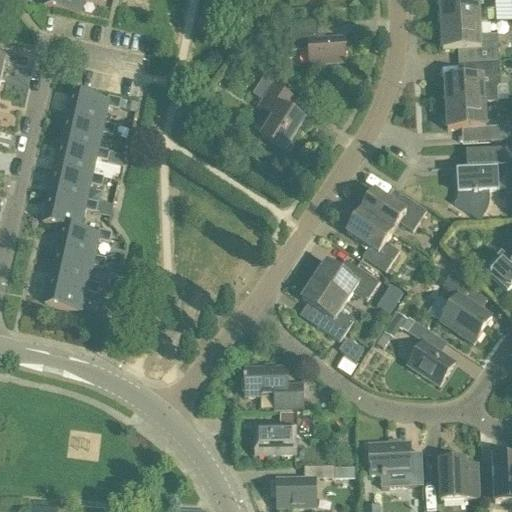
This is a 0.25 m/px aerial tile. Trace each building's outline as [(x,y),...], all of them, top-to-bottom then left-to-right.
[(97,0),(45,0),(43,9),(81,17),(84,0),(96,0),(97,0)] [(440,2),(441,27),(479,25),(487,25),(486,12),(496,12),(495,0),(464,0),(465,1),(440,2)] [(467,52),(468,66),(498,64),(496,36),(480,37),(479,25),(441,27),(442,54),(467,52)] [(308,42),(318,42),(317,26),(290,27),(292,53),(309,52),(308,42)] [(308,42),(309,52),(310,68),(345,65),(344,40),(318,42),(308,42)] [(498,64),(468,66),(469,80),(444,81),(445,107),(483,105),(497,104),(497,89),(499,85),(498,64)] [(292,93),(312,105),(318,94),(298,82),(292,93)] [(258,110),(273,120),(260,141),(284,156),(298,135),(294,133),(301,122),(287,113),(295,102),(272,88),(258,110)] [(67,117),(104,126),(107,110),(118,112),(121,103),(108,100),(107,104),(71,96),(67,117)] [(121,112),(133,115),(135,106),(123,103),(121,112)] [(483,105),(445,107),(447,134),(485,132),(483,105)] [(67,117),(61,143),(98,152),(101,136),(113,138),(115,128),(104,126),(67,117)] [(118,129),(116,138),(127,140),(129,131),(118,129)] [(507,130),(490,131),(491,145),(507,144),(507,130)] [(55,169),(92,177),(96,161),(107,164),(109,154),(98,152),(61,143),(55,169)] [(481,218),(483,214),(485,209),(486,204),(486,200),(486,195),(498,194),(497,169),(506,169),(505,153),(465,155),(467,176),(456,176),(457,201),(454,207),(477,223),(479,221),(481,218)] [(109,154),(107,164),(121,167),(123,157),(109,154)] [(49,195),(86,204),(90,187),(101,190),(103,180),(92,177),(55,169),(49,195)] [(360,215),(392,236),(398,226),(412,235),(426,214),(402,198),(396,207),(374,193),(360,215)] [(43,226),(61,230),(80,232),(84,213),(96,216),(98,206),(86,204),(49,195),(43,226)] [(98,206),(96,216),(110,219),(112,209),(98,206)] [(392,236),(360,215),(346,235),(368,250),(362,259),(386,275),(399,255),(385,246),(392,236)] [(57,251),(94,259),(97,243),(108,246),(111,236),(99,233),(98,236),(80,232),(61,230),(57,251)] [(511,242),(511,243),(511,249),(505,257),(503,256),(484,275),(508,298),(511,294),(511,242)] [(57,251),(51,277),(88,285),(91,269),(103,272),(105,261),(94,259),(57,251)] [(314,284),(346,306),(353,295),(367,305),(379,286),(355,270),(349,280),(327,265),(314,284)] [(51,277),(44,307),(81,315),(86,295),(97,298),(100,288),(88,285),(51,277)] [(441,324),(441,325),(474,347),(491,321),(470,306),(477,296),(450,278),(443,290),(449,294),(444,302),(452,308),(441,324)] [(346,306),(314,284),(302,303),(324,317),(316,329),(340,344),(353,324),(340,316),(346,306)] [(386,299),(398,307),(405,297),(393,288),(386,299)] [(408,335),(413,326),(398,316),(390,329),(400,335),(403,332),(408,335)] [(423,344),(431,350),(438,340),(415,324),(413,326),(408,335),(422,345),(423,344)] [(379,347),(384,350),(390,342),(384,338),(379,347)] [(423,344),(422,345),(407,368),(439,389),(455,366),(431,350),(423,344)] [(340,370),(350,377),(357,367),(346,360),(340,370)] [(244,400),(260,400),(260,414),(302,413),(302,388),(285,388),(285,374),(244,374),(244,400)] [(255,430),(255,459),(295,459),(294,440),(313,439),(312,417),(279,417),(279,430),(255,430)] [(397,447),(369,448),(370,478),(380,477),(381,490),(423,488),(421,468),(420,454),(409,455),(409,449),(397,449),(397,447)] [(511,461),(492,462),(493,506),(511,505),(511,461)] [(439,464),(440,504),(478,503),(477,477),(465,478),(464,464),(439,464)] [(336,469),(323,470),(323,482),(336,482),(336,469)] [(314,511),(314,483),(275,483),(275,486),(270,487),(270,500),(275,500),(275,511),(314,511)]
